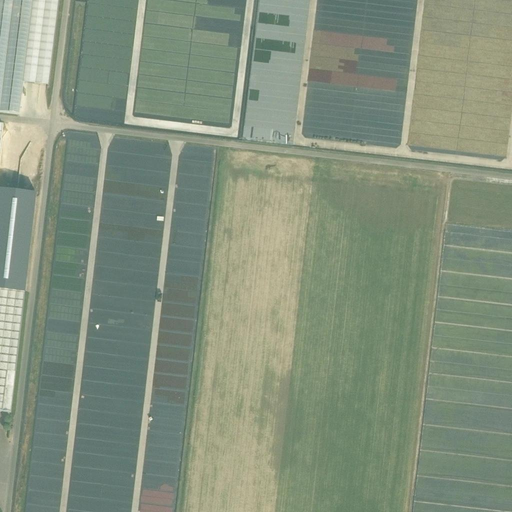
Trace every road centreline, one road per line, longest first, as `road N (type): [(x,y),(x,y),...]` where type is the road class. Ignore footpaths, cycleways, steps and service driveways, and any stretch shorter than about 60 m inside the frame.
road 1 (track): [(5,511),(62,0)]
road 2 (track): [(511,176),(49,131)]
